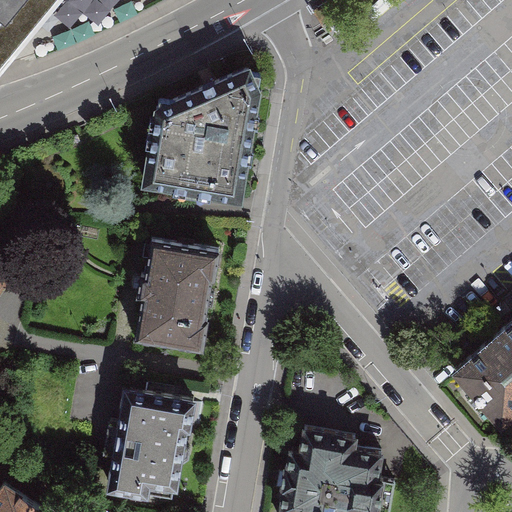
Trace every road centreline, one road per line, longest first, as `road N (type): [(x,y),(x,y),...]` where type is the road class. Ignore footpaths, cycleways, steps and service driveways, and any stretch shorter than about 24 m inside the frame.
road 1 (secondary): [(245,0),(101,74),(0,113)]
road 2 (residential): [(270,256),(232,511)]
road 3 (residential): [(270,256),(304,272),(434,426)]
road 4 (residential): [(297,67),(270,256)]
road 5 (residential): [(297,67),(332,64),(411,0)]
